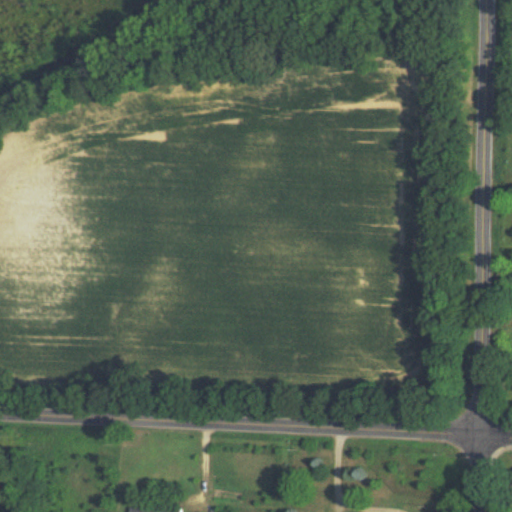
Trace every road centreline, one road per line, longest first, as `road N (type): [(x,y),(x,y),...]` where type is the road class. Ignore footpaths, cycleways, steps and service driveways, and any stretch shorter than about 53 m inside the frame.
road 1 (residential): [(487,437),(0,415)]
road 2 (tertiary): [(487,437),(488,0)]
